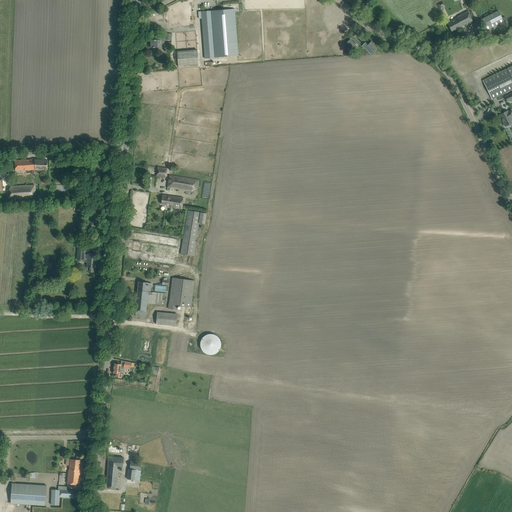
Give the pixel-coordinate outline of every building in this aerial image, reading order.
[(215,57),(219,57),(238,55),(234,9),(201,11),(205,59),(216,58),(215,57)] [(498,10),(480,19),(487,33),(505,24),(498,10)] [(473,21),(470,15),(468,11),(457,17),(458,18),(447,23),(451,32),(473,21)] [(151,47),(151,49),(152,51),(159,51),(162,50),(162,44),(164,44),(165,40),(165,39),(165,38),(158,37),(158,40),(151,39),(151,47)] [(350,39),(346,43),(352,50),(357,46),(350,39)] [(374,51),(378,47),(372,41),(368,45),(369,47),(366,49),(371,54),(374,51)] [(198,65),(197,50),(177,51),(178,67),(198,65)] [(511,66),(509,68),(483,80),(492,99),(511,89),(511,66)] [(510,123),(511,122),(511,120),(511,118),(511,117),(511,110),(508,112),(507,111),(499,115),(502,119),(503,121),(502,121),(505,126),(507,125),(508,126),(511,124),(510,123)] [(47,170),(47,165),(47,160),(35,160),(15,161),(15,166),(13,166),(13,170),(15,170),(15,172),(47,170)] [(167,168),(158,167),(156,176),(166,177),(167,168)] [(197,180),(170,175),(168,187),(186,190),(185,193),(190,194),(191,188),(196,189),(197,180)] [(11,191),(7,191),(7,199),(35,198),(34,186),(10,186),(11,191)] [(182,197),(163,195),(161,204),(171,205),(171,207),(181,209),(182,197)] [(180,254),(193,256),(199,223),(205,224),(206,213),(188,210),(180,254)] [(85,247),(80,247),(78,246),(77,260),(84,260),(83,262),(87,262),(87,267),(90,267),(90,272),(95,272),(96,254),(88,253),(88,255),(85,254),(85,247)] [(172,277),(168,308),(177,309),(178,305),(191,307),(195,280),(172,277)] [(136,311),(135,315),(146,316),(147,303),(162,304),(163,294),(165,294),(165,293),(151,292),(152,283),(139,281),(136,311)] [(157,311),(156,324),(176,325),(177,313),(157,311)] [(124,365),(115,364),(113,373),(115,373),(115,377),(121,378),(122,374),(120,373),(121,369),(123,369),(124,367),(131,369),(132,363),(125,361),(124,365)] [(123,458),(109,456),(106,486),(110,486),(109,489),(116,489),(116,487),(117,475),(119,475),(119,473),(118,473),(119,467),(123,467),(123,458)] [(80,471),(81,460),(70,459),(69,470),(68,469),(68,472),(70,473),(70,474),(71,474),(73,475),(74,473),(76,473),(76,470),(80,471)] [(131,461),(129,469),(141,470),(141,462),(131,461)] [(128,479),(139,480),(140,470),(129,469),(128,479)] [(80,471),(76,470),(76,473),(74,473),(73,475),(71,474),(70,474),(70,473),(68,472),(68,473),(65,473),(65,475),(66,475),(66,476),(67,477),(67,484),(79,485),(80,471)] [(12,482),(10,503),(46,505),(48,485),(12,482)] [(51,503),(59,504),(60,496),(76,498),(76,491),(52,489),(51,503)]
